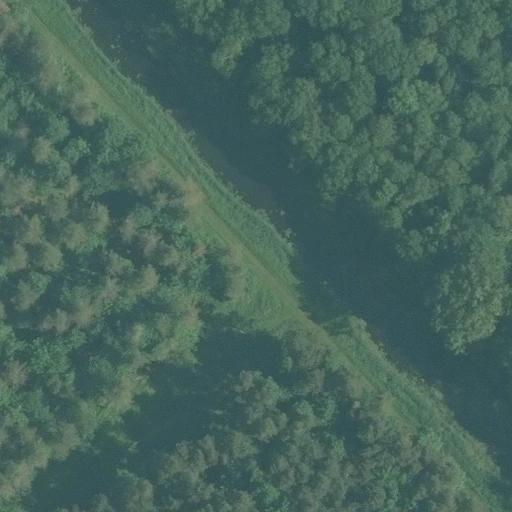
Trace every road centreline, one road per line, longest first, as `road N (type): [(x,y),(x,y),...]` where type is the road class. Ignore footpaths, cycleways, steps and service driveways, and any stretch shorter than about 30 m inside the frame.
road 1 (track): [(487,511),(16,0)]
road 2 (track): [(152,0),(427,290),(511,341)]
